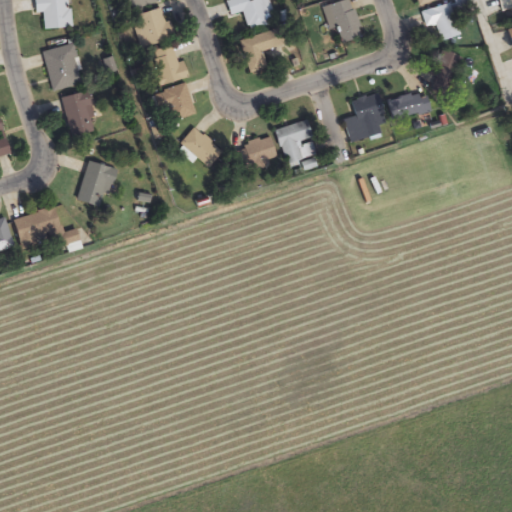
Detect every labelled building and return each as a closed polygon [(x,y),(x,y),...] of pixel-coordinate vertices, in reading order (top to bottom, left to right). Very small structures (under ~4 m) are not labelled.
[(68,28),(65,0),(30,0),(32,14),(40,13),(41,30),(68,28)] [(123,0),(126,11),(159,1),(158,0),(123,0)] [(246,32),(271,25),(263,0),(227,0),(223,1),(227,17),(241,13),(246,32)] [(343,0),(322,7),(335,46),(360,38),(347,0),(343,0)] [(511,0),(494,0),(498,12),(511,8),(511,0)] [(423,28),(433,25),(438,41),(456,36),(449,11),(453,10),(451,4),(418,13),(423,28)] [(169,38),(158,8),(129,18),(139,49),(169,38)] [(245,75),(263,70),(259,51),(279,46),(275,31),(237,40),(245,75)] [(40,52),(48,91),(78,85),(71,46),(40,52)] [(185,78),(180,62),(175,64),(169,46),(147,53),(157,87),(185,78)] [(425,74),(443,86),(460,62),(442,50),(425,74)] [(153,94),(162,124),(192,115),(182,85),(153,94)] [(94,131),(85,91),(57,97),(66,137),(94,131)] [(346,102),(351,118),(340,120),(346,144),(379,136),(374,118),(381,116),(375,94),(346,102)] [(384,100),(387,121),(426,115),(423,94),(384,100)] [(315,156),(303,121),(271,133),(284,168),(315,156)] [(176,144),(202,169),(217,154),(192,128),(176,144)] [(273,163),(266,139),(228,150),(235,175),(273,163)] [(102,209),(112,170),(84,162),(74,202),(102,209)] [(8,221),(17,247),(48,237),(53,252),(77,244),(73,229),(60,233),(52,207),(8,221)] [(0,252),(10,249),(1,219),(0,219),(0,252)]
